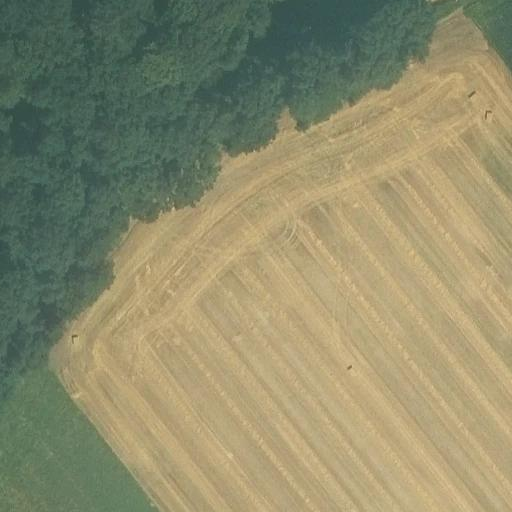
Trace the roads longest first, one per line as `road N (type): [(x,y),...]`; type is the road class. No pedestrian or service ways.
road 1 (track): [(69,152),(368,0)]
road 2 (unclassified): [(0,250),(177,0)]
